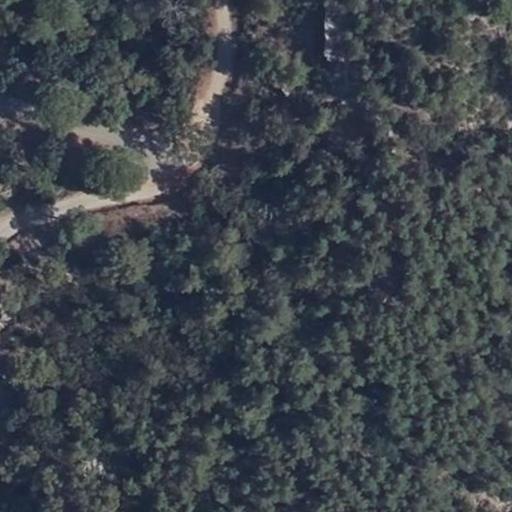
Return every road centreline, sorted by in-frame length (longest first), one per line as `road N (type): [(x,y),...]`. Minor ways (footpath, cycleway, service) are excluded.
road 1 (unclassified): [(0,76),(140,130),(135,170),(0,226)]
road 2 (track): [(218,0),(207,99),(140,130)]
